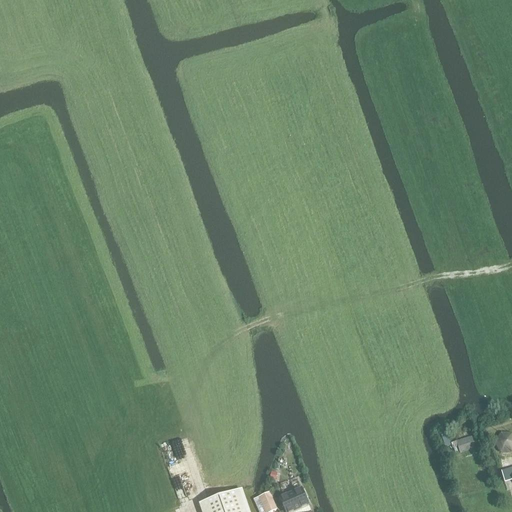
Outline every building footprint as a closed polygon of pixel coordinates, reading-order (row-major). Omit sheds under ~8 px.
[(448,433),(442,435),(446,447),(452,445),(451,443),(450,440),(448,433)] [(511,434),(502,434),(496,443),(501,453),(511,453),(511,452),(511,434)] [(476,449),(472,437),(457,442),(460,454),(476,449)] [(302,489),(280,499),(285,511),(295,511),(309,506),(302,489)] [(250,511),(243,490),(200,505),(202,511),(250,511)] [(273,511),(277,510),(269,494),(260,498),(255,500),(254,500),(258,511),(273,511)]
